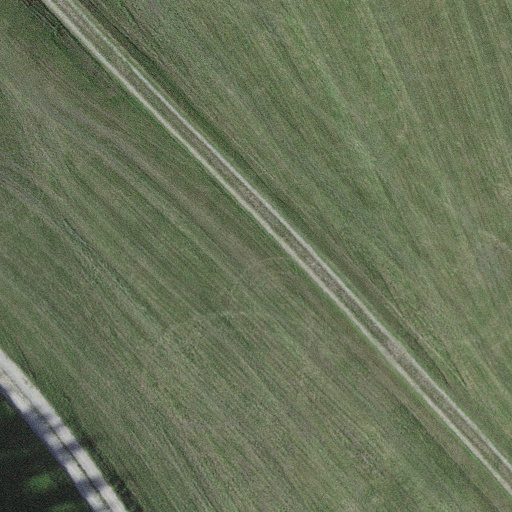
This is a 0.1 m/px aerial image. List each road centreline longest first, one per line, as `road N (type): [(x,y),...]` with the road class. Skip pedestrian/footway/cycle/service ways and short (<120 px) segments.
road 1 (track): [(62,0),(511,485)]
road 2 (track): [(0,369),(111,511)]
